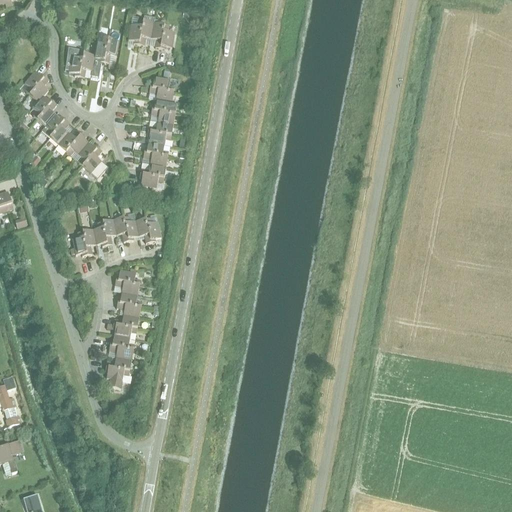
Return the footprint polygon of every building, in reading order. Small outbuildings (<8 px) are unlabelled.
[(138,48),(142,24),(138,23),(137,29),(131,28),(128,43),(134,44),(133,47),(138,48)] [(153,26),(142,24),(138,48),(143,48),(144,41),(150,42),(153,26)] [(164,28),(153,26),(150,42),(156,43),(155,50),(160,51),(164,28)] [(169,29),(164,28),(160,51),(164,52),(165,50),(171,51),(174,35),(168,34),(169,29)] [(91,74),(90,77),(98,78),(101,65),(103,65),(108,42),(103,41),(102,46),(96,45),(93,58),(94,58),(93,61),(91,74)] [(108,42),(103,65),(108,66),(110,58),(116,59),(119,44),(108,42)] [(69,51),(65,72),(69,73),(68,75),(74,76),(74,79),(79,80),(82,60),(79,60),(80,53),(69,51)] [(93,58),(83,56),(82,60),(79,80),(83,81),(85,73),(91,74),(93,61),(94,58),(93,58)] [(29,98),(45,80),(41,76),(39,78),(35,74),(24,86),(29,90),(25,95),(29,98)] [(45,80),(29,98),(37,105),(42,99),(43,99),(48,93),(43,89),(48,83),(45,80)] [(149,91),(173,95),(174,90),(168,89),(169,83),(154,80),(153,86),(150,86),(149,91)] [(173,95),(149,91),(148,96),(156,97),(155,103),(171,106),(173,95)] [(37,105),(32,111),(36,115),(33,119),(36,122),(52,104),(48,101),(47,103),(43,99),(42,99),(37,105)] [(152,108),(151,113),(175,117),(177,107),(171,106),(155,103),(154,109),(152,108)] [(52,104),(36,122),(45,129),(55,117),(51,113),(56,107),(52,104)] [(175,117),(151,113),(150,118),(158,119),(157,125),(173,128),(175,117)] [(41,134),(49,141),(65,123),(61,119),(60,121),(55,117),(45,129),(41,134)] [(65,123),(49,141),(57,148),(68,136),(63,132),(69,126),(65,123)] [(148,129),(147,134),(171,138),(173,128),(157,125),(156,131),(148,129)] [(23,126),(18,131),(24,136),(29,131),(23,126)] [(72,140),(68,136),(57,148),(65,155),(81,137),(77,133),(72,140)] [(147,134),(146,139),(149,140),(148,145),(169,149),(171,150),(172,144),(170,143),(171,138),(147,134)] [(85,140),(81,137),(65,155),(69,158),(73,154),(77,158),(88,146),(83,142),(85,140)] [(144,151),(143,156),(167,160),(169,149),(148,145),(147,151),(144,151)] [(88,146),(77,158),(82,161),(78,166),(82,169),(98,151),(94,148),(92,149),(88,146)] [(98,151),(82,169),(90,176),(97,182),(104,173),(107,170),(101,164),(96,160),(101,154),(98,151)] [(167,160),(143,156),(143,160),(151,162),(149,168),(165,170),(167,160)] [(34,158),(29,164),(34,168),(39,162),(34,158)] [(107,170),(104,173),(108,177),(114,170),(110,166),(107,170)] [(165,170),(149,168),(148,173),(141,172),(140,177),(163,181),(165,170)] [(41,173),(37,178),(42,182),(46,178),(41,173)] [(163,181),(140,177),(139,182),(141,182),(140,188),(156,191),(157,185),(162,186),(163,181)] [(43,181),(36,190),(40,193),(47,185),(43,181)] [(43,197),(49,203),(54,197),(48,191),(43,197)] [(8,195),(0,197),(0,216),(3,216),(13,212),(8,195)] [(87,205),(77,207),(79,216),(89,214),(87,205)] [(25,220),(15,223),(17,231),(27,228),(25,220)] [(138,240),(135,224),(129,225),(128,220),(123,221),(128,244),(133,243),(132,241),(138,240)] [(128,244),(123,221),(112,223),(116,238),(121,237),(123,245),(128,244)] [(145,222),(150,245),(155,244),(154,242),(160,241),(157,225),(151,226),(150,221),(145,222)] [(145,222),(135,224),(138,240),(144,238),(145,246),(150,245),(145,222)] [(116,238),(112,223),(102,225),(107,248),(111,247),(110,239),(116,238)] [(98,231),(92,232),(96,248),(101,247),(102,249),(107,248),(102,225),(97,226),(98,231)] [(92,232),(82,234),(87,258),(91,257),(90,249),(96,248),(92,232)] [(70,252),(71,257),(75,256),(75,258),(81,257),(82,259),(87,258),(82,234),(77,235),(78,241),(72,242),(74,251),(70,252)] [(134,282),(135,276),(129,275),(119,273),(118,279),(116,279),(115,284),(139,288),(140,283),(134,282)] [(139,288),(115,284),(114,289),(122,290),(121,296),(137,299),(139,288)] [(137,299),(121,296),(120,302),(118,301),(117,306),(140,310),(141,305),(136,304),(137,299)] [(140,310),(117,306),(116,311),(124,312),(123,318),(139,321),(140,310)] [(139,321),(123,318),(122,324),(114,322),(113,327),(137,332),(139,321)] [(136,336),(137,332),(113,327),(112,332),(114,333),(113,338),(129,341),(130,335),(136,336)] [(129,341),(113,338),(112,344),(110,344),(109,349),(133,353),(134,348),(128,347),(129,341)] [(135,340),(134,348),(145,349),(146,341),(135,340)] [(133,353),(109,349),(108,353),(116,355),(115,361),(131,363),(133,353)] [(106,365),(105,370),(129,374),(131,363),(115,361),(114,366),(106,365)] [(129,374),(105,370),(105,375),(107,375),(106,381),(109,382),(108,390),(120,392),(122,384),(123,378),(128,379),(129,374)] [(0,407),(2,414),(4,414),(7,423),(5,424),(7,430),(2,431),(3,433),(21,426),(19,419),(17,420),(14,411),(17,410),(14,400),(8,402),(6,394),(15,391),(12,380),(3,383),(4,388),(0,389),(0,407)] [(9,447),(0,449),(0,467),(8,465),(11,477),(17,475),(12,459),(18,457),(16,451),(21,450),(20,444),(9,447)] [(40,511),(37,498),(22,502),(25,511),(40,511)]
